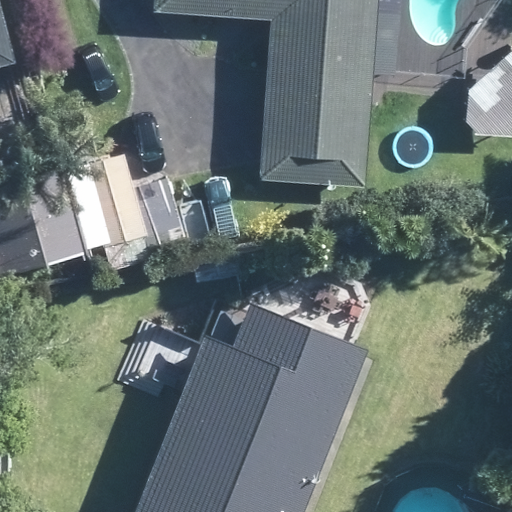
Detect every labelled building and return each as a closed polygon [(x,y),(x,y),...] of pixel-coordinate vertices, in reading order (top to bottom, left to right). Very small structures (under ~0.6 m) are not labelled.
[(141,0),(141,6),(260,14),(256,70),(249,161),(248,176),(353,183),(358,115),(366,0),(141,0)] [(509,122),(511,72),(511,60),(499,46),(453,87),(451,113),(460,121),(468,131),(497,133),(509,122)] [(0,254),(73,234),(53,164),(10,175),(2,147),(0,147),(0,254)] [(174,224),(158,175),(127,184),(116,150),(112,150),(68,164),(94,247),(174,224)] [(288,511),(341,375),(354,345),(239,300),(221,344),(191,332),(121,510),(120,511),(288,511)]
